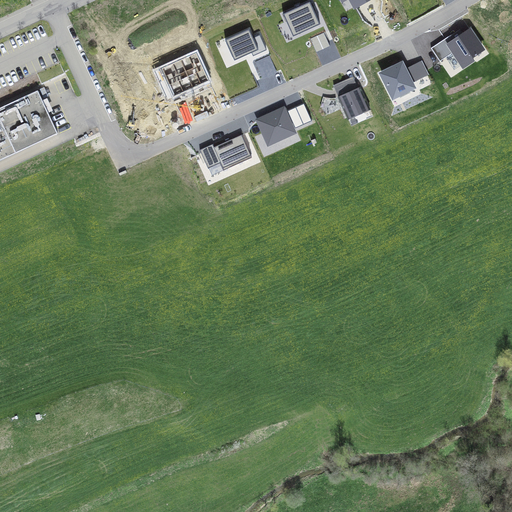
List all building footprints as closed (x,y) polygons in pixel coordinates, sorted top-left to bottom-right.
[(338,0),(342,6),(348,2),(354,13),(377,0),(338,0)] [(311,1),(282,14),(293,38),(321,26),(311,1)] [(460,28),(431,47),(440,60),(452,52),(462,67),(488,51),(471,25),(462,31),(460,28)] [(251,29),(222,41),(233,66),(262,53),(251,29)] [(402,58),(379,70),(393,97),(398,94),(400,98),(410,93),(408,90),(416,85),(414,81),(407,66),(402,58)] [(429,73),(422,59),(407,66),(414,81),(429,73)] [(42,84),(65,73),(60,63),(37,74),(42,84)] [(353,75),(333,84),(348,118),(370,108),(359,84),(358,85),(353,75)] [(0,159),(58,133),(37,90),(0,107),(0,159)] [(296,131),(284,104),(255,117),(267,144),(296,131)] [(212,143),(200,149),(208,166),(220,161),(224,169),(253,156),(242,133),(214,146),(212,143)]
